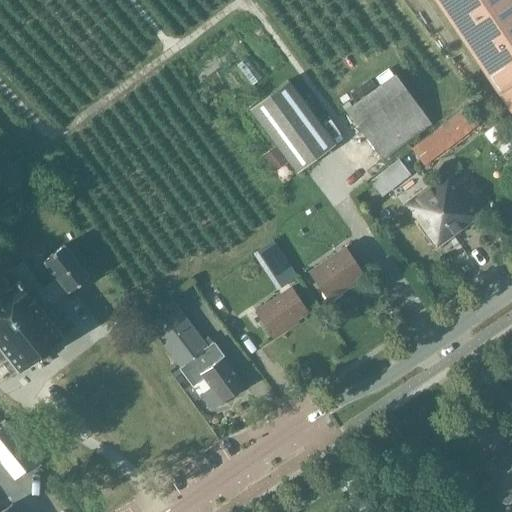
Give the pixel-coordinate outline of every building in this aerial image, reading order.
[(511,0),(434,0),(511,114),(511,0)] [(382,160),(432,124),(395,75),(346,111),(382,160)] [(348,88),(353,97),(370,87),(365,79),(348,88)] [(297,173),(335,145),(288,81),(250,109),(297,173)] [(430,161),(477,125),(465,108),(417,145),(430,161)] [(449,171),(431,185),(447,207),(437,214),(454,237),(482,216),(449,171)] [(447,207),(431,185),(403,205),(436,250),(454,237),(437,214),(447,207)] [(281,228),(268,234),(281,264),(294,259),(281,228)] [(69,293),(89,277),(64,245),(43,261),(56,278),(43,288),(23,262),(0,280),(0,360),(5,366),(0,369),(0,370),(5,376),(9,372),(13,377),(36,358),(41,364),(50,357),(45,351),(69,333),(65,328),(70,324),(65,318),(60,322),(48,307),(68,292),(69,293)] [(342,288),(363,274),(345,248),(310,272),(329,301),(344,291),(342,288)] [(287,326),(307,312),(291,288),(256,312),(274,338),(288,328),(287,326)] [(172,298),(144,318),(152,329),(194,385),(204,378),(211,387),(201,394),(212,410),(222,402),(244,386),(208,337),(203,341),(180,309),(172,298)] [(0,430),(0,462),(15,480),(37,463),(6,425),(0,430)] [(511,444),(484,466),(499,486),(497,493),(503,500),(508,501),(511,498),(511,444)]
